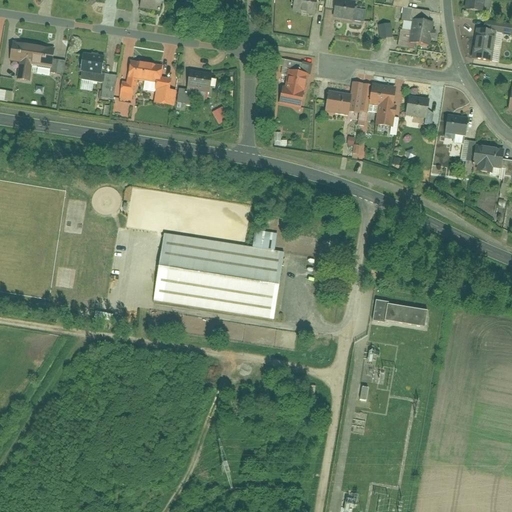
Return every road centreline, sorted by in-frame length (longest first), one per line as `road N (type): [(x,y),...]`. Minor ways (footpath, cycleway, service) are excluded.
road 1 (track): [(337,380),(240,356),(0,318)]
road 2 (tertiary): [(246,159),(307,172),(511,259)]
road 3 (residential): [(0,11),(250,52)]
road 4 (tertiary): [(0,119),(246,159)]
road 5 (track): [(316,511),(337,380)]
road 6 (residential): [(333,66),(356,62),(463,79)]
